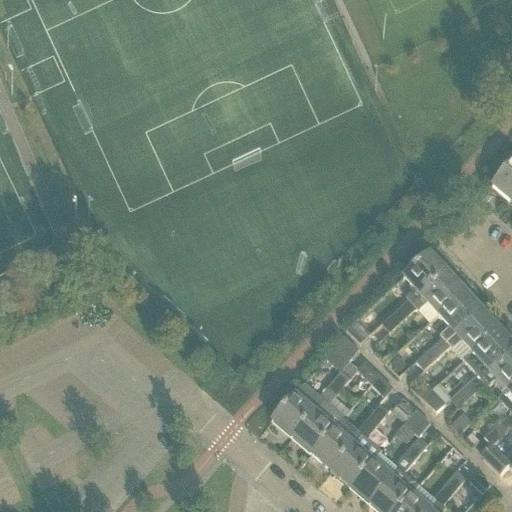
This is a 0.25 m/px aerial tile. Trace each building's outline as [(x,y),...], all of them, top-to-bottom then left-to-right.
[(511,165),(491,190),(511,207),(511,205),(511,165)] [(407,303),(397,312),(405,322),(416,312),(412,308),(446,277),(428,257),(403,281),(414,292),(406,301),(407,303)] [(463,296),(446,277),(412,308),(416,312),(418,315),(427,307),(437,319),(463,296)] [(441,341),(431,350),(439,359),(449,350),(450,349),(446,345),(480,314),(463,296),(437,319),(448,331),(439,339),(441,341)] [(405,322),(397,312),(380,327),(389,337),(405,322)] [(497,333),(480,314),(446,345),(450,349),(449,350),(463,364),(497,333)] [(355,324),(345,334),(359,348),(369,338),(355,324)] [(511,349),(497,333),(463,364),(473,377),(475,379),(466,388),(474,397),(483,388),(484,387),(480,383),(511,354),(511,349)] [(339,376),(348,365),(359,353),(344,340),(324,362),(339,376)] [(439,359),(431,350),(415,365),(423,374),(439,359)] [(511,388),(511,354),(480,383),(484,387),(483,388),(486,390),(495,382),(506,394),(511,388)] [(397,375),(405,368),(397,359),(389,366),(397,375)] [(348,365),(339,376),(325,392),(335,400),(349,383),(356,374),(357,373),(348,365)] [(370,389),(379,378),(365,365),(357,373),(356,374),(370,389)] [(338,376),(331,370),(323,379),(316,374),(308,384),(322,396),(338,376)] [(379,378),(370,389),(384,402),(393,392),(379,378)] [(335,400),(325,392),(318,401),(303,388),(271,425),(291,442),(321,406),(326,410),(328,408),(335,400)] [(421,402),(431,393),(426,388),(417,398),(421,402)] [(435,416),(445,407),(449,403),(450,402),(437,388),(431,393),(421,402),(435,416)] [(474,397),(466,388),(449,403),(457,412),(474,397)] [(511,388),(506,394),(498,402),(511,416),(511,417),(511,388)] [(404,427),(414,416),(401,405),(392,416),(404,427)] [(343,420),(328,408),(326,410),(321,406),(291,442),(310,459),(334,431),(343,420)] [(379,408),(364,425),(373,433),(388,416),(379,408)] [(414,416),(404,427),(403,428),(418,441),(430,427),(415,414),(414,416)] [(511,417),(511,416),(500,426),(508,435),(511,430),(511,417)] [(457,439),(459,438),(470,427),(462,418),(449,430),(457,439)] [(364,425),(356,436),(360,439),(365,443),(365,442),(373,433),(364,425)] [(508,435),(500,426),(484,441),(492,450),(508,435)] [(353,447),(334,431),(310,459),(330,475),(353,447)] [(380,455),(365,442),(365,443),(360,439),(353,447),(330,475),(349,492),(379,457),(380,455)] [(418,442),(403,459),(412,467),(427,449),(418,442)] [(509,468),(508,468),(490,450),(483,458),(483,462),(499,478),(509,468)] [(379,457),(349,492),(368,508),(399,473),(379,457)] [(418,490),(399,473),(368,508),(372,511),(398,511),(412,497),(418,490)] [(456,475),(442,492),(451,500),(465,482),(456,475)] [(477,476),(468,485),(481,497),(490,488),(477,476)] [(433,502),(437,506),(442,510),(451,500),(442,492),(433,502)] [(429,511),(412,497),(398,511),(429,511)]
